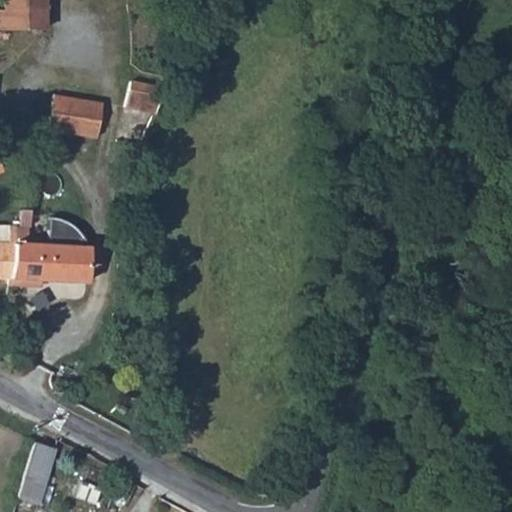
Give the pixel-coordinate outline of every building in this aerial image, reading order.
[(0,0),(0,12),(40,11),(40,0),(0,0)] [(0,30),(40,31),(40,11),(0,12),(0,11),(0,30)] [(129,71),(117,93),(148,110),(160,87),(129,71)] [(61,132),(109,139),(112,105),(65,100),(61,132)] [(12,278),(42,281),(86,282),(86,248),(83,248),(83,242),(89,242),(88,239),(85,234),(82,229),(79,226),(75,224),(71,222),(67,221),(64,220),(34,219),(34,214),(25,214),(22,229),(19,244),(12,278)] [(0,277),(12,278),(19,244),(22,229),(0,227),(0,277)] [(10,287),(41,289),(42,281),(12,278),(10,287)] [(19,491),(40,497),(55,440),(35,435),(19,491)]
